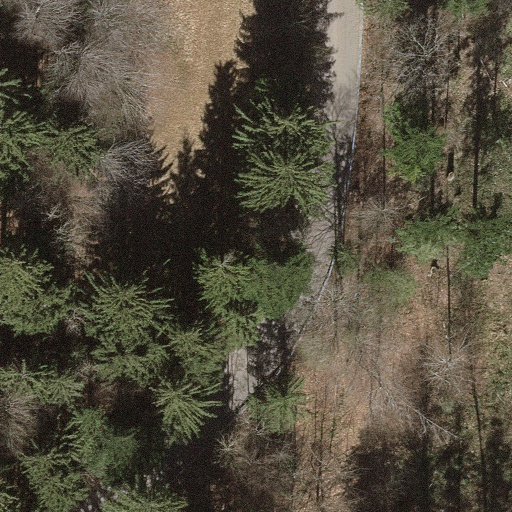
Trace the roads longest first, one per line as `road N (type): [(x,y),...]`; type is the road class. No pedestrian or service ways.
road 1 (residential): [(330,0),(336,46),(303,267),(249,365),(106,511)]
road 2 (track): [(385,511),(403,371)]
